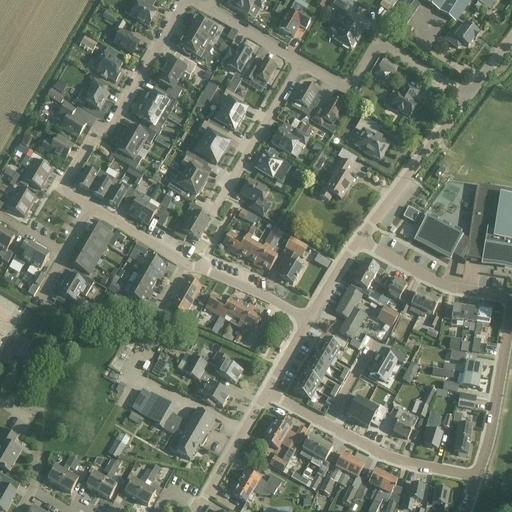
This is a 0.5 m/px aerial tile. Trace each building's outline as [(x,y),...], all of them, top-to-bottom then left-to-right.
[(145,0),(133,0),(132,2),(137,5),(130,18),(148,28),(157,13),(143,5),(145,0)] [(230,0),(228,5),(247,16),(253,7),(259,11),(266,0),(265,0),(230,0)] [(328,0),(318,0),(315,6),(323,10),(328,0)] [(335,0),(334,0),(325,15),(337,22),(331,31),(338,35),(335,41),(343,46),(342,48),(348,51),(349,50),(350,51),(359,37),(357,36),(362,27),(348,19),(345,18),(350,9),(335,0)] [(392,11),(396,0),(384,0),(381,7),(392,11)] [(406,25),(419,6),(409,0),(402,0),(392,15),(406,25)] [(471,0),(422,0),(422,1),(456,24),(471,0)] [(491,10),(496,2),(493,0),(477,0),(476,2),(491,10)] [(294,4),(289,13),(289,12),(286,17),(284,17),(282,21),(283,23),(279,30),(292,38),(299,26),(305,30),(312,19),(304,14),(306,11),(294,4)] [(282,9),(276,5),(271,12),(278,16),(282,9)] [(117,18),(106,12),(102,19),(113,25),(117,18)] [(189,35),(208,46),(211,40),(207,37),(213,26),(195,16),(190,24),(194,26),(189,35)] [(125,26),(119,22),(108,42),(132,56),(139,44),(127,37),(128,35),(122,31),(125,26)] [(463,27),(460,25),(458,28),(456,27),(445,41),(457,50),(462,44),(468,48),(473,40),(475,41),(478,37),(477,36),(477,35),(465,26),(463,27)] [(179,51),(189,57),(191,54),(200,59),(208,46),(189,35),(186,41),(181,38),(177,46),(181,48),(179,51)] [(252,54),(240,47),(235,54),(229,50),(221,63),(228,67),(228,68),(240,75),(252,54)] [(123,65),(104,53),(99,62),(102,64),(97,72),(101,75),(100,77),(106,80),(107,78),(116,83),(121,75),(118,73),(123,65)] [(379,58),(370,73),(374,74),(373,76),(378,79),(384,82),(385,83),(388,77),(389,75),(392,77),(397,69),(379,58)] [(167,62),(163,70),(179,80),(186,84),(196,67),(185,60),(182,66),(170,60),(168,63),(167,62)] [(276,68),(264,61),(258,73),(251,69),(245,79),(263,90),(276,68)] [(179,80),(163,70),(158,78),(159,79),(157,82),(169,89),(165,95),(168,97),(176,101),(182,90),(176,86),(179,80)] [(236,94),(243,77),(235,73),(228,90),(236,94)] [(54,89),(63,94),(68,85),(59,80),(54,89)] [(93,88),(89,94),(82,90),(75,102),(83,107),(86,103),(99,111),(108,96),(104,93),(107,88),(93,80),(89,86),(93,88)] [(210,82),(206,89),(215,93),(219,87),(210,82)] [(294,102),(291,107),(300,113),(307,117),(310,119),(316,108),(310,105),(317,93),(304,85),(294,102)] [(393,93),(386,103),(392,107),(391,108),(409,119),(416,106),(411,103),(413,99),(414,100),(418,92),(406,85),(400,96),(398,96),(393,93)] [(235,95),(243,98),(246,91),(238,88),(235,95)] [(64,99),(50,91),(46,98),(60,106),(64,99)] [(222,111),(241,123),(245,117),(244,116),(246,111),(235,104),(238,99),(226,92),(222,98),(221,100),(221,102),(222,104),(223,106),(224,107),(222,111)] [(142,105),(162,116),(166,109),(171,112),(174,108),(175,108),(179,103),(176,101),(168,97),(165,102),(149,93),(142,105)] [(333,100),(331,101),(324,112),(318,109),(310,122),(321,128),(324,122),(332,126),(343,108),(337,104),(337,103),(333,100)] [(75,111),(64,105),(58,116),(66,120),(61,129),(78,139),(86,126),(72,118),(75,111)] [(162,116),(142,105),(135,117),(151,126),(148,131),(158,137),(162,131),(160,131),(167,120),(161,116),(162,116)] [(241,123),(222,111),(219,115),(218,115),(216,114),(214,115),(212,116),(211,118),(207,124),(218,131),(219,132),(222,126),(234,133),(237,128),(238,129),(241,123)] [(375,138),(380,129),(362,117),(361,118),(362,119),(355,131),(361,135),(354,147),(365,153),(364,155),(371,159),(371,158),(380,162),(389,147),(381,142),(381,141),(376,138),(376,139),(375,138)] [(205,137),(201,144),(222,156),(228,145),(214,137),(218,131),(207,124),(204,123),(198,133),(205,137)] [(129,128),(122,139),(140,150),(145,143),(150,146),(156,136),(143,128),(139,134),(129,128)] [(279,131),(271,144),(290,156),(295,146),(302,151),(309,140),(295,132),(291,138),(279,131)] [(68,144),(57,137),(53,145),(45,141),(40,149),(64,163),(70,151),(65,149),(68,144)] [(136,157),(140,150),(122,139),(116,151),(126,157),(122,163),(142,175),(144,171),(137,167),(141,160),(136,157)] [(222,156),(201,144),(198,150),(191,146),(185,156),(199,164),(202,158),(216,166),(222,156)] [(21,167),(28,171),(28,170),(46,181),(52,172),(41,165),(43,160),(19,147),(16,152),(27,158),(21,167)] [(265,155),(256,170),(272,180),(273,179),(277,181),(280,175),(285,178),(291,168),(282,162),(281,164),(276,161),(279,156),(270,151),(267,156),(265,155)] [(176,173),(183,177),(203,188),(207,182),(206,180),(208,177),(200,173),(204,167),(186,156),(176,173)] [(318,159),(315,164),(321,168),(325,163),(318,159)] [(445,161),(432,179),(443,187),(456,169),(445,161)] [(352,169),(341,162),(332,177),(333,178),(326,191),(322,189),(318,197),(328,203),(332,197),(341,202),(353,183),(346,179),(352,169)] [(93,182),(99,185),(105,175),(90,166),(78,186),(88,192),(93,182)] [(109,169),(106,174),(115,179),(118,174),(109,169)] [(40,191),(46,181),(28,170),(28,171),(19,185),(26,189),(29,184),(40,191)] [(113,194),(116,189),(119,183),(105,175),(99,185),(93,195),(102,201),(108,191),(113,194)] [(199,195),(203,188),(183,177),(179,183),(173,179),(166,189),(184,200),(188,193),(195,198),(197,196),(199,195)] [(268,193),(249,181),(240,195),(253,203),(249,209),(263,218),(271,204),(264,200),(268,193)] [(427,217),(414,240),(450,260),(452,257),(464,264),(464,265),(465,265),(466,260),(471,261),(471,264),(477,265),(478,262),(481,263),(481,264),(501,267),(511,268),(511,192),(476,187),(468,241),(462,238),(463,237),(464,236),(427,216),(427,217)] [(11,198),(30,210),(35,200),(17,189),(11,198)] [(116,189),(113,194),(108,204),(117,210),(123,199),(128,202),(134,192),(129,189),(126,194),(116,189)] [(138,221),(149,201),(134,192),(128,202),(134,205),(128,216),(138,221)] [(30,210),(11,198),(5,208),(24,219),(30,210)] [(149,201),(138,221),(147,227),(153,217),(159,220),(161,217),(165,210),(149,201)] [(191,218),(188,223),(204,232),(209,222),(199,216),(202,211),(191,205),(186,215),(191,218)] [(419,214),(418,214),(408,208),(403,218),(407,221),(409,221),(413,224),(419,214)] [(243,210),(239,218),(253,225),(257,217),(243,210)] [(166,220),(161,217),(159,220),(156,225),(161,228),(166,220)] [(94,225),(88,235),(107,246),(113,236),(111,235),(114,228),(103,222),(99,228),(94,225)] [(204,232),(188,223),(185,228),(180,226),(174,235),(184,241),(187,236),(198,242),(204,232)] [(253,266),(257,268),(269,247),(277,233),(273,230),(262,250),(256,246),(248,259),(254,263),(253,266)] [(14,239),(4,233),(0,240),(0,251),(1,252),(0,253),(0,258),(1,259),(0,260),(7,264),(13,255),(6,252),(14,239)] [(227,251),(236,256),(244,242),(230,233),(222,245),(228,249),(227,251)] [(83,245),(101,256),(107,246),(88,235),(83,245)] [(119,235),(116,240),(118,240),(123,243),(126,238),(119,235)] [(248,259),(256,246),(250,243),(253,237),(248,235),(244,242),(236,256),(240,258),(242,256),(248,259)] [(304,258),(309,246),(291,237),(285,249),(304,258)] [(148,250),(138,244),(133,251),(144,257),(148,250)] [(77,255),(95,266),(101,256),(83,245),(77,255)] [(30,267),(39,251),(30,246),(25,254),(19,250),(12,262),(22,268),(25,263),(30,267)] [(273,249),(269,247),(257,268),(261,271),(263,268),(269,272),(277,258),(270,254),(273,249)] [(39,251),(30,267),(40,272),(49,257),(39,251)] [(299,260),(287,253),(280,265),(286,268),(280,278),(292,286),(301,271),(294,268),(299,260)] [(95,266),(77,255),(71,265),(90,276),(95,266)] [(319,256),(315,262),(327,269),(331,263),(319,256)] [(144,268),(162,278),(164,275),(161,273),(165,267),(150,259),(144,268)] [(379,270),(365,262),(359,273),(373,281),(376,275),(380,277),(382,277),(384,273),(379,270)] [(144,268),(139,278),(154,286),(157,280),(160,282),(162,278),(144,268)] [(370,294),(367,292),(373,281),(359,273),(353,284),(356,286),(354,290),(368,298),(370,294)] [(44,278),(37,274),(31,285),(38,289),(44,278)] [(139,278),(133,275),(128,284),(151,297),(153,294),(150,292),(154,286),(139,278)] [(392,280),(385,275),(379,285),(387,289),(392,280)] [(85,298),(88,293),(94,283),(83,277),(80,282),(69,276),(63,285),(79,295),(85,298)] [(180,295),(193,303),(201,288),(187,279),(183,286),(185,287),(180,295)] [(406,287),(395,281),(387,295),(398,301),(406,287)] [(119,298),(122,292),(123,290),(111,284),(107,292),(114,296),(111,303),(116,305),(120,299),(119,298)] [(151,297),(128,284),(122,293),(143,305),(146,299),(149,301),(151,297)] [(79,295),(63,285),(58,295),(68,301),(65,307),(77,315),(83,304),(76,300),(79,295)] [(361,297),(349,290),(336,313),(347,320),(340,333),(352,340),(365,317),(353,310),(361,297)] [(410,306),(421,311),(428,298),(417,293),(410,306)] [(193,303),(180,295),(176,304),(173,302),(170,309),(184,317),(193,303)] [(232,296),(228,303),(220,318),(230,324),(233,319),(242,305),(235,301),(236,299),(232,296)] [(228,303),(222,299),(221,302),(212,297),(205,309),(220,318),(228,303)] [(381,298),(378,304),(385,307),(388,302),(381,298)] [(428,298),(421,311),(419,316),(424,318),(426,313),(432,316),(439,303),(428,298)] [(201,299),(197,305),(202,308),(206,302),(202,299),(201,299)] [(409,306),(404,303),(400,313),(401,313),(399,318),(403,320),(409,306)] [(106,310),(95,304),(92,311),(102,317),(106,310)] [(237,328),(241,330),(254,309),(249,306),(248,309),(242,305),(233,319),(240,323),(237,328)] [(463,324),(466,309),(453,307),(450,327),(456,327),(457,323),(463,324)] [(399,315),(384,308),(377,321),(391,329),(399,315)] [(254,309),(241,330),(257,340),(266,325),(260,322),(263,317),(256,314),(258,311),(254,309)] [(478,311),(466,309),(463,324),(476,326),(478,311)] [(193,311),(187,322),(193,325),(199,315),(193,311)] [(491,313),(478,311),(476,326),(488,328),(491,313)] [(438,319),(433,317),(429,326),(430,327),(426,335),(435,340),(438,334),(436,333),(440,326),(436,324),(438,319)] [(215,327),(211,333),(217,335),(220,330),(215,327)] [(224,334),(222,338),(231,343),(233,339),(224,334)] [(486,347),(488,336),(476,334),(475,346),(486,347)] [(323,340),(318,349),(335,359),(340,350),(344,352),(348,346),(335,338),(332,344),(324,339),(323,340)] [(460,340),(450,339),(449,351),(458,352),(460,340)] [(40,352),(23,342),(14,357),(32,367),(40,352)] [(463,342),(461,351),(469,353),(470,343),(463,342)] [(318,349),(313,358),(330,367),(335,359),(318,349)] [(378,361),(375,365),(374,364),(373,365),(375,366),(369,375),(384,384),(396,363),(401,366),(406,358),(391,349),(386,357),(381,354),(378,360),(377,359),(376,360),(378,361)] [(464,375),(480,378),(482,366),(464,363),(465,356),(451,353),(449,361),(463,364),(462,368),(465,369),(464,375)] [(185,354),(181,361),(202,374),(213,380),(216,375),(235,386),(242,373),(227,365),(229,361),(217,354),(212,363),(204,358),(202,363),(191,357),(191,358),(185,354)] [(313,358),(309,366),(325,375),(330,367),(313,358)] [(166,365),(159,361),(152,374),(158,378),(166,365)] [(202,374),(181,361),(177,369),(198,381),(202,374)] [(444,364),(442,371),(454,373),(455,366),(444,364)] [(405,370),(409,372),(403,386),(410,389),(418,369),(408,365),(405,370)] [(304,374),(303,374),(320,384),(321,384),(320,383),(325,375),(309,366),(304,374)] [(453,380),(454,373),(442,371),(433,369),(431,376),(453,380)] [(304,375),(299,383),(315,392),(320,384),(303,374),(304,375)] [(478,390),(480,378),(464,375),(464,376),(458,375),(456,385),(444,383),(442,391),(457,394),(458,386),(462,387),(478,390)] [(293,391),(293,392),(310,402),(310,401),(315,392),(299,383),(294,392),(293,391)] [(229,396),(208,384),(199,400),(214,408),(216,404),(222,408),(229,396)] [(163,430),(172,415),(175,408),(153,395),(141,415),(144,416),(142,418),(163,430)] [(347,418),(357,423),(367,406),(349,396),(342,409),(349,413),(347,418)] [(476,399),(460,396),(458,408),(473,411),(476,399)] [(428,408),(420,405),(416,417),(424,419),(428,408)] [(367,406),(357,423),(368,429),(370,425),(378,429),(387,412),(379,407),(377,412),(367,406)] [(175,437),(168,448),(174,452),(173,452),(189,461),(198,446),(190,441),(196,431),(192,429),(197,422),(198,423),(204,414),(198,409),(189,424),(183,434),(178,431),(175,437)] [(399,410),(391,426),(395,428),(393,433),(407,441),(413,429),(418,420),(399,410)] [(140,418),(132,413),(129,420),(136,424),(140,418)] [(190,441),(198,446),(199,447),(199,446),(202,446),(206,440),(205,437),(215,420),(204,414),(198,423),(197,422),(192,429),(196,431),(190,441)] [(440,417),(430,414),(424,431),(426,431),(424,439),(427,439),(425,447),(437,450),(442,435),(435,433),(440,417)] [(453,417),(446,416),(443,428),(450,429),(453,417)] [(285,418),(283,421),(278,418),(274,425),(272,424),(269,429),(298,446),(302,439),(289,432),(292,426),(287,424),(289,420),(285,418)] [(458,426),(456,438),(456,439),(454,454),(458,455),(458,457),(465,458),(466,456),(467,456),(470,441),(469,441),(471,428),(458,426)] [(296,450),(298,446),(269,429),(266,435),(268,436),(264,443),(278,451),(281,446),(288,450),(290,447),(296,450)] [(17,438),(4,430),(0,437),(0,446),(0,447),(0,467),(9,473),(21,452),(11,447),(17,438)] [(310,437),(302,451),(312,457),(313,458),(322,444),(310,437)] [(126,447),(116,441),(107,455),(117,461),(126,447)] [(322,444),(313,458),(325,464),(333,450),(322,444)] [(337,485),(341,487),(353,461),(342,455),(336,469),(343,473),(337,485)] [(55,468),(47,481),(59,488),(67,474),(66,474),(69,469),(70,469),(75,461),(70,458),(62,471),(55,468)] [(287,465),(274,458),(269,467),(282,474),(287,465)] [(108,475),(113,467),(115,463),(111,460),(103,473),(108,475)] [(79,463),(75,461),(70,469),(74,472),(79,463)] [(364,466),(353,461),(341,487),(344,489),(350,477),(357,480),(364,466)] [(106,481),(98,494),(109,501),(117,488),(110,483),(118,470),(113,467),(108,475),(105,481),(106,481)] [(155,467),(151,473),(152,473),(147,482),(151,485),(160,470),(155,467)] [(132,480),(125,494),(136,501),(144,487),(147,482),(152,473),(151,473),(146,470),(139,484),(132,480)] [(374,503),(386,477),(375,472),(368,486),(376,489),(370,501),(374,503)] [(239,484),(256,495),(269,496),(270,495),(273,497),(276,491),(277,492),(281,484),(270,478),(266,485),(246,473),(239,484)] [(291,479),(299,484),(302,478),(294,473),(291,479)] [(11,481),(0,474),(0,485),(2,486),(0,489),(0,509),(5,511),(16,493),(7,488),(11,481)] [(78,481),(67,474),(59,488),(70,495),(78,481)] [(86,488),(98,494),(106,481),(105,481),(94,474),(86,488)] [(302,478),(299,484),(314,492),(322,479),(316,475),(311,484),(302,478)] [(397,482),(386,477),(374,503),(380,506),(382,501),(387,503),(397,482)] [(335,483),(325,478),(319,491),(329,496),(335,483)] [(252,502),(256,495),(239,484),(232,497),(246,505),(249,500),(252,502)] [(406,500),(403,511),(406,511),(411,511),(412,508),(414,502),(421,503),(425,488),(411,485),(408,500),(406,500)] [(156,494),(144,487),(136,501),(148,507),(156,494)] [(357,491),(349,487),(342,502),(350,506),(357,491)] [(449,492),(435,490),(432,505),(440,507),(439,511),(448,511),(449,508),(446,508),(449,492)] [(117,503),(123,505),(126,497),(120,495),(117,503)] [(389,502),(385,511),(394,511),(396,505),(389,502)]
